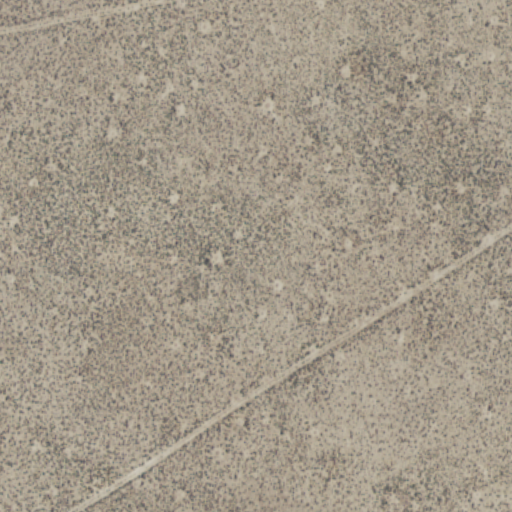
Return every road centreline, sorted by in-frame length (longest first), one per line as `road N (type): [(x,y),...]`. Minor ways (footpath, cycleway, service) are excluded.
road 1 (track): [(511,258),(371,354),(107,511)]
road 2 (track): [(319,0),(0,46)]
